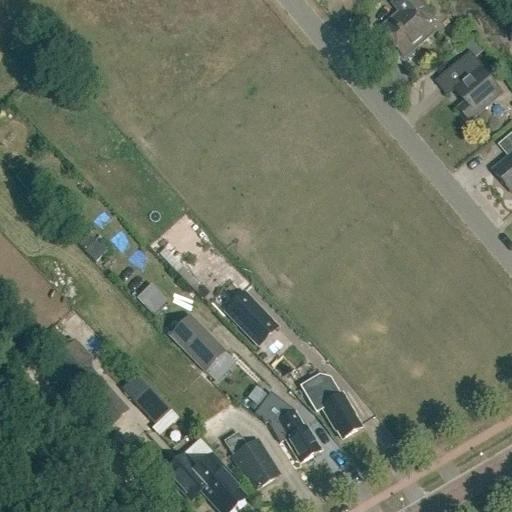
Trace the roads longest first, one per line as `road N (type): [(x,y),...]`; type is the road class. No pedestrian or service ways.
road 1 (unclassified): [(511,261),(290,0)]
road 2 (track): [(161,511),(0,343)]
